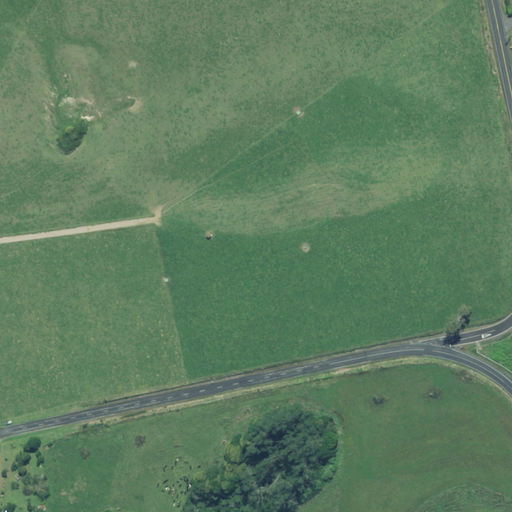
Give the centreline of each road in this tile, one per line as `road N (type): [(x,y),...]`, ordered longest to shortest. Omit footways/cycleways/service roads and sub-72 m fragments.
road 1 (unclassified): [(0,432),(427,347)]
road 2 (track): [(154,219),(0,238)]
